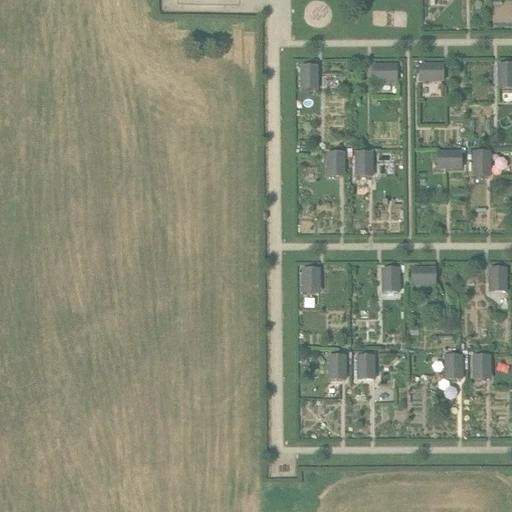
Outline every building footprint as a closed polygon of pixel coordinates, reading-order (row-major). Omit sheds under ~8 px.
[(418,62),(419,81),(444,81),(444,61),(418,62)] [(372,62),(372,81),(398,81),(398,63),(372,62)] [(318,89),(318,63),(300,64),(301,90),(318,89)] [(497,87),(505,87),(505,63),(497,63),(497,87)] [(352,177),(373,177),(374,151),(353,150),(352,177)] [(436,169),(462,169),(462,150),(437,150),(436,169)] [(472,176),(492,175),(491,150),(471,151),(472,176)] [(344,177),(345,151),(328,151),(327,176),(344,177)] [(380,294),(400,293),(399,267),(378,268),(380,294)] [(436,287),(436,267),(410,268),(410,287),(436,287)] [(506,293),(507,267),(487,267),(487,292),(506,293)] [(300,294),(322,294),(322,269),(300,269),(300,294)] [(462,382),(462,356),(438,355),(438,381),(462,382)] [(470,381),(492,382),(492,356),(470,355),(470,381)] [(327,382),(346,382),(346,356),(327,356),(327,382)] [(353,382),(375,381),(374,356),(352,357),(353,382)]
